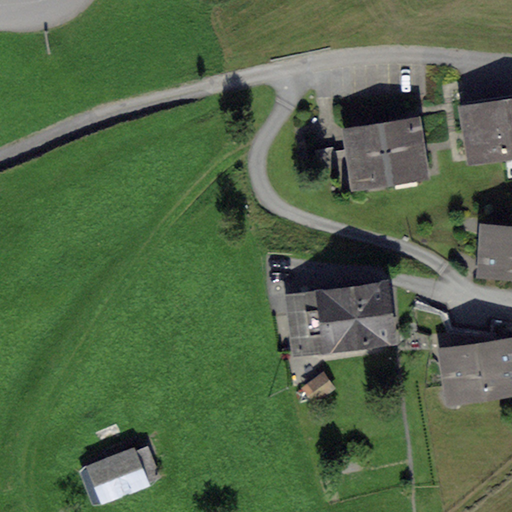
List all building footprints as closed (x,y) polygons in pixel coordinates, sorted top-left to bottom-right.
[(511,103),(466,111),(472,156),(511,149),(511,103)] [(332,152),(317,154),(321,183),(336,180),(337,185),(420,172),(417,154),(425,153),(423,142),(415,143),(412,124),(351,134),(356,168),(349,169),(347,153),(333,156),(332,152)] [(511,232),(487,230),(485,270),(511,271),(511,232)] [(295,352),(391,338),(384,284),(287,297),(295,352)] [(511,367),(511,368),(508,346),(448,356),(454,394),(511,385),(511,367)] [(306,388),(314,399),(330,387),(322,376),(306,388)] [(156,477),(145,448),(83,473),(94,501),(156,477)]
